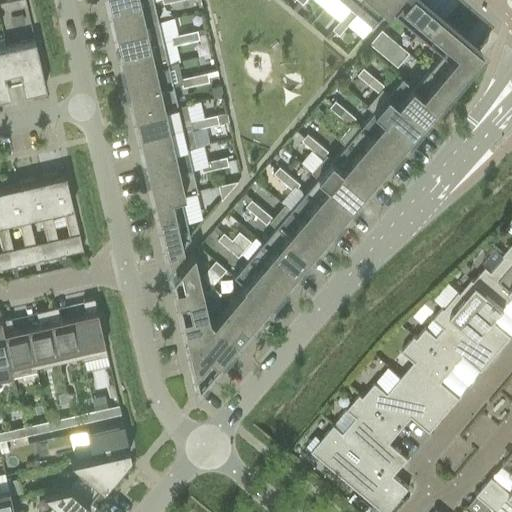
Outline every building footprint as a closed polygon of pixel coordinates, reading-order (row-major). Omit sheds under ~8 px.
[(24,0),(10,0),(5,1),(7,10),(26,5),(24,0)] [(111,0),(113,8),(149,0),(111,0)] [(149,0),(113,8),(118,29),(157,20),(152,0),(149,0)] [(298,0),(291,8),(295,11),(301,3),(298,0)] [(349,7),(340,0),(329,0),(325,5),(340,18),(349,8),(349,7)] [(340,0),(349,7),(352,10),(361,0),(340,0)] [(361,0),(352,10),(356,13),(371,26),(393,0),(361,0)] [(405,0),(393,14),(428,43),(446,21),(445,21),(443,24),(425,8),(427,6),(420,0),(405,0)] [(349,8),(340,18),(347,24),(355,14),(349,8)] [(21,13),(9,16),(12,25),(23,23),(21,13)] [(355,14),(347,24),(363,37),(371,26),(356,13),(355,14)] [(157,20),(118,29),(123,50),(171,39),(170,36),(177,34),(173,17),(157,20)] [(347,24),(340,18),(331,28),(334,31),(338,34),(347,24)] [(428,43),(440,54),(441,53),(462,72),(478,53),(459,37),(461,34),(446,21),(428,43)] [(331,28),(324,36),(326,38),(328,39),(334,31),(331,28)] [(369,43),(378,51),(389,37),(380,29),(369,43)] [(196,30),(183,33),(185,42),(198,39),(197,34),(196,30)] [(185,42),(183,33),(177,34),(170,36),(172,45),(175,44),(185,42)] [(378,51),(387,59),(399,45),(389,37),(378,51)] [(171,39),(123,50),(128,72),(167,62),(175,61),(179,60),(175,44),(172,45),(171,39)] [(20,80),(23,92),(45,87),(34,40),(5,46),(13,82),(20,80)] [(399,45),(387,59),(396,66),(408,52),(399,45)] [(7,83),(13,82),(5,46),(0,47),(0,96),(9,95),(7,83)] [(413,87),(412,87),(431,103),(447,84),(449,87),(462,72),(441,53),(440,54),(421,77),(413,87)] [(167,62),(128,72),(132,93),(172,83),(180,82),(179,78),(175,61),(167,62)] [(356,74),(366,83),(372,76),(362,67),(356,74)] [(206,72),(193,75),(195,84),(208,81),(207,76),(217,74),(216,69),(206,72)] [(195,84),(193,75),(179,78),(180,82),(181,87),(195,84)] [(372,76),(366,83),(377,91),(383,84),(372,76)] [(400,77),(387,93),(386,93),(417,119),(431,103),(400,77)] [(132,93),(137,114),(177,105),(172,83),(132,93)] [(220,85),(210,87),(212,97),(222,95),(220,85)] [(366,105),(372,110),(403,136),(417,119),(386,93),(387,93),(381,88),(366,105)] [(328,107),(338,116),(344,109),(334,100),(328,107)] [(177,105),(137,114),(142,135),(182,126),(190,124),(185,103),(177,105)] [(316,106),(310,113),(316,119),(322,112),(316,106)] [(344,109),(338,116),(349,124),(355,117),(344,109)] [(372,110),(359,126),(358,126),(389,152),(403,136),(372,110)] [(216,114),(202,117),(204,126),(217,123),(227,121),(225,112),(216,114)] [(204,126),(202,117),(189,120),(190,124),(191,129),(204,126)] [(338,138),(344,143),(375,169),(389,152),(358,126),(359,126),(353,121),(338,138)] [(182,126),(142,135),(147,156),(186,147),(194,145),(202,144),(208,142),(204,126),(191,129),(190,124),(182,126)] [(300,140),(310,149),(316,142),(306,133),(300,140)] [(316,142),(310,149),(321,157),(327,150),(316,142)] [(344,143),(331,159),(330,159),(361,185),(375,169),(344,143)] [(186,147),(147,156),(152,177),(191,168),(199,166),(199,162),(206,160),(202,144),(194,145),(186,147)] [(310,171),(316,176),(347,202),(361,185),(330,159),(331,159),(325,154),(310,171)] [(225,156),(212,159),(214,168),(227,165),(225,156)] [(214,168),(212,159),(206,160),(199,162),(199,166),(201,171),(214,168)] [(272,173),(282,182),(288,175),(278,166),(272,173)] [(152,177),(157,198),(196,189),(191,168),(152,177)] [(56,172),(41,175),(41,178),(50,216),(64,212),(69,234),(58,237),(55,237),(59,254),(82,249),(65,173),(57,175),(56,172)] [(288,175),(282,182),(293,190),(299,183),(288,175)] [(316,176),(302,192),(333,218),(347,202),(316,176)] [(34,177),(19,181),(19,183),(28,221),(41,218),(46,239),(38,241),(33,242),(37,259),(59,254),(55,237),(50,216),(41,178),(35,180),(34,177)] [(217,185),(220,200),(237,180),(217,185)] [(12,182),(0,184),(0,201),(6,226),(19,223),(24,245),(15,247),(11,248),(15,264),(33,260),(37,259),(33,242),(28,221),(19,183),(18,184),(12,185),(12,182)] [(196,189),(157,198),(162,222),(159,223),(168,261),(189,236),(179,194),(196,190),(196,189)] [(302,192),(289,208),(288,209),(319,235),(333,218),(302,192)] [(244,206),(255,214),(260,208),(250,199),(244,206)] [(0,240),(2,250),(0,250),(0,267),(10,265),(11,265),(15,264),(11,248),(6,226),(0,201),(0,240)] [(268,221),(274,226),(274,225),(305,251),(319,235),(288,209),(289,208),(283,203),(268,221)] [(260,208),(255,214),(265,223),(271,216),(260,208)] [(274,226),(261,242),(291,268),(305,251),(274,225),(274,226)] [(216,239),(226,248),(233,240),(222,232),(216,239)] [(233,240),(226,248),(237,257),(243,249),(233,240)] [(261,242),(247,258),(277,284),(291,268),(261,242)] [(511,242),(502,254),(504,255),(511,262),(511,242)] [(177,300),(177,303),(203,297),(193,251),(180,265),(174,272),(180,299),(177,300)] [(511,262),(504,255),(491,270),(485,266),(473,280),(504,306),(511,296),(511,262)] [(63,258),(60,258),(60,260),(62,266),(74,263),(69,256),(63,258)] [(247,258),(233,275),(263,301),(277,284),(247,258)] [(59,260),(48,263),(49,269),(62,266),(60,260),(59,260)] [(208,267),(219,276),(225,269),(214,260),(208,267)] [(243,285),(213,320),(235,339),(250,322),(247,320),(263,301),(233,275),(232,275),(243,285)] [(504,306),(473,280),(471,278),(460,292),(458,290),(444,308),(496,352),(511,335),(492,319),(504,306)] [(85,314),(72,317),(82,359),(106,354),(93,297),(81,300),(85,314)] [(177,303),(188,349),(191,346),(212,321),(208,317),(203,297),(177,303)] [(57,306),(46,308),(57,357),(80,352),(81,360),(82,359),(72,317),(60,320),(57,306)] [(416,337),(452,367),(463,355),(481,370),(496,352),(444,308),(442,306),(432,318),(443,327),(436,335),(425,326),(416,337)] [(38,325),(26,328),(35,370),(36,370),(35,363),(57,357),(46,308),(35,311),(38,325)] [(10,316),(0,318),(0,323),(12,376),(35,370),(26,328),(13,331),(10,316)] [(191,346),(188,349),(194,375),(196,385),(235,339),(213,320),(212,321),(191,346)] [(0,378),(12,376),(0,323),(0,378)] [(452,367),(416,337),(414,335),(401,350),(413,361),(400,376),(444,414),(459,396),(441,380),(452,367)] [(444,414),(400,376),(387,392),(374,381),(362,396),(400,428),(411,416),(429,431),(444,414)] [(400,428),(362,396),(359,393),(346,409),(355,416),(342,431),(393,474),(407,457),(389,441),(400,428)] [(118,404),(93,410),(95,419),(120,413),(118,404)] [(93,410),(70,415),(72,424),(95,419),(93,410)] [(70,415),(47,420),(49,429),(72,424),(70,415)] [(47,420),(23,426),(25,435),(49,429),(47,420)] [(85,431),(91,454),(95,453),(115,470),(128,455),(127,455),(128,454),(128,453),(129,452),(128,451),(128,449),(126,448),(125,447),(123,440),(126,439),(122,421),(85,429),(85,431)] [(386,511),(408,487),(393,474),(342,431),(333,424),(320,439),(331,449),(322,459),(360,492),(363,489),(368,493),(366,497),(383,511),(386,511)] [(23,426),(8,429),(10,438),(25,435),(23,426)] [(8,429),(0,431),(0,440),(10,438),(8,429)] [(511,451),(502,464),(511,472),(511,451)] [(69,484),(67,485),(88,502),(103,484),(101,482),(112,469),(115,471),(115,470),(95,453),(91,454),(70,459),(69,459),(82,469),(69,484)] [(491,476),(476,494),(494,510),(495,509),(499,511),(511,511),(511,488),(510,492),(491,476)] [(16,478),(6,480),(8,488),(9,493),(19,490),(16,478)] [(88,502),(67,485),(43,490),(42,490),(54,501),(45,511),(75,511),(85,501),(87,503),(88,502)] [(8,488),(0,489),(0,511),(13,511),(9,493),(8,488)]
